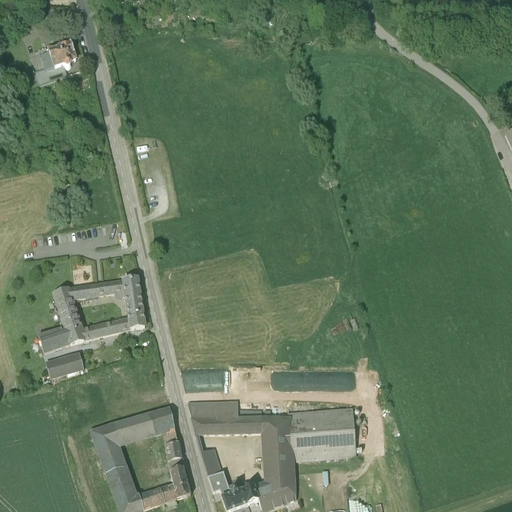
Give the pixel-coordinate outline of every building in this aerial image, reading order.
[(74,56),(71,46),(59,50),(58,47),(48,51),(49,55),(54,71),(55,71),(63,68),(64,68),(64,69),(64,70),(65,70),(66,71),(67,71),(68,71),(69,71),(69,70),(70,69),(70,68),(70,67),(70,66),(75,64),(73,57),(74,56)] [(49,55),(40,58),(45,71),(45,74),(54,71),(49,55)] [(67,79),(63,68),(55,71),(54,71),(45,74),(45,71),(33,75),(38,89),(67,79)] [(67,293),(54,297),(64,329),(37,338),(43,356),(70,347),(131,332),(144,330),(137,283),(100,288),(67,293)] [(79,358),(45,368),(50,382),(83,372),(79,358)] [(187,406),(195,437),(253,436),(254,442),(262,442),(262,436),(290,435),(289,422),(288,422),(237,422),(236,405),(187,406)] [(169,464),(180,461),(179,455),(177,444),(169,412),(112,428),(91,434),(118,511),(143,511),(190,498),(183,471),(169,474),(173,487),(134,499),(116,447),(162,435),(169,464)] [(290,435),(292,463),(355,458),(351,413),(287,418),(288,422),(289,422),(290,435)] [(292,463),(290,435),(262,436),(262,442),(266,485),(268,511),(294,502),(292,463)] [(211,453),(200,456),(213,495),(219,492),(226,489),(213,453),(211,453)] [(232,492),(230,487),(226,489),(219,492),(226,511),(233,511),(258,503),(260,511),(267,511),(268,511),(266,485),(253,489),(236,495),(235,491),(232,492)]
